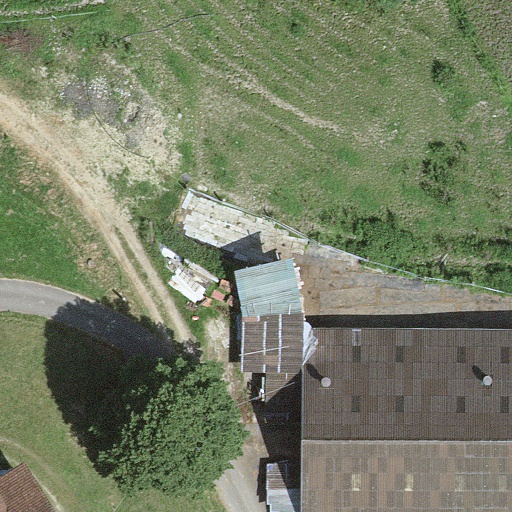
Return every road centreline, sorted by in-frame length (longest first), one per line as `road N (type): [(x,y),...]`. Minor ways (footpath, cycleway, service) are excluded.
road 1 (track): [(201,415),(128,257),(0,93)]
road 2 (track): [(0,295),(62,306),(147,354),(201,415),(255,511)]
